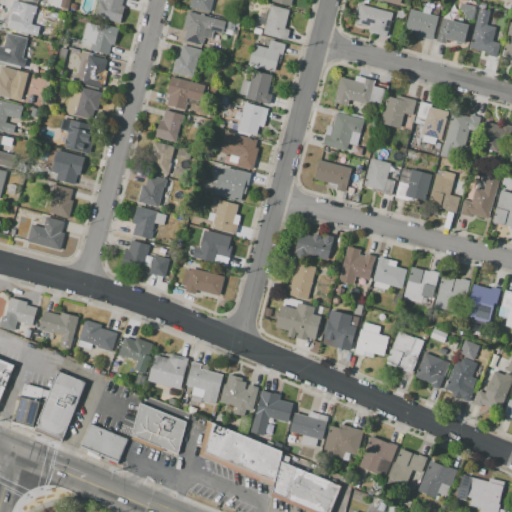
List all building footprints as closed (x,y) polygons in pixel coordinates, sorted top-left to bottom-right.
[(68,0),(66,9),(59,7),(61,0),(68,0)] [(121,0),(120,5),(123,6),(119,23),(94,17),(98,1),(96,1),(96,0),(121,0)] [(188,7),(190,0),(213,0),(210,12),(188,7)] [(18,2),(37,6),(36,10),(41,11),(34,36),(8,29),(12,12),(15,13),(18,2)] [(475,7),(472,21),(464,19),(464,16),(461,11),(458,11),(460,3),(475,7)] [(270,5),(289,10),(284,30),(289,31),(287,40),(262,34),(264,26),(258,24),(261,14),(267,15),(270,5)] [(386,36),(368,32),(370,27),(355,23),(359,5),(392,13),(387,33),(386,36)] [(438,16),(432,41),(413,36),(414,31),(404,29),(409,9),(422,12),(423,6),(432,8),(430,14),(438,16)] [(479,8),(489,11),(485,25),(494,27),(491,41),(499,43),(496,54),(469,47),(479,8)] [(183,40),(185,30),(183,30),(187,12),(225,21),(222,33),(213,31),(211,39),(204,38),(202,45),(183,40)] [(470,25),(465,45),(446,40),(445,44),(436,41),(442,18),(470,25)] [(118,28),(113,45),(110,45),(107,55),(89,50),(91,44),(82,41),(86,23),(96,25),(96,23),(118,28)] [(510,23),(511,23),(511,60),(508,59),(508,58),(501,56),(510,23)] [(7,33),(26,39),(21,58),(23,59),(21,67),(2,61),(5,51),(2,50),(7,33)] [(248,65),(253,45),(267,49),(270,40),(285,44),(282,54),(278,53),(274,71),(248,65)] [(172,72),(176,55),(179,55),(181,45),(201,50),(198,62),(196,61),(192,77),(172,72)] [(106,60),(103,70),(106,71),(102,88),(82,82),(82,81),(79,80),(84,59),(87,60),(88,55),(106,60)] [(0,69),(1,66),(27,73),(20,101),(0,95),(0,69)] [(252,71),(271,76),(267,94),(271,95),(268,104),(245,98),(246,95),(238,94),(242,79),(250,81),(252,71)] [(384,89),(380,107),(348,99),(347,106),(333,102),(339,77),(354,81),(355,76),(374,81),(373,86),(384,89)] [(171,77),(203,85),(199,101),(187,98),(184,110),(166,106),(168,95),(166,95),(171,77)] [(101,93),(97,111),(94,110),(93,114),(91,114),(90,120),(64,113),(70,90),(80,92),(81,88),(101,93)] [(415,100),(411,116),(403,114),(400,127),(380,122),(387,96),(395,98),(396,96),(415,100)] [(0,100),(21,106),(18,119),(7,116),(5,123),(16,126),(14,134),(0,130),(0,100)] [(42,109),(44,101),(53,104),(51,111),(42,109)] [(448,112),(441,139),(412,132),(420,101),(430,104),(430,107),(448,112)] [(244,102),(267,108),(262,126),(258,125),(255,135),(237,131),(244,102)] [(154,137),(159,119),(162,120),(165,110),(183,115),(176,142),(154,137)] [(363,120),(360,134),(359,133),(355,146),(348,145),(346,151),(322,144),(327,125),(331,126),(335,113),(363,120)] [(480,117),(476,132),(469,130),(461,161),(439,156),(450,113),(469,118),(469,114),(480,117)] [(70,120),(92,125),(90,135),(93,136),(88,154),(63,147),(70,120)] [(511,126),(508,140),(501,138),(498,152),(480,147),(484,133),(482,133),(485,122),(501,126),(502,124),(511,126)] [(224,132),(257,140),(255,148),(257,148),(252,170),(236,166),(236,165),(228,163),(230,155),(219,152),(224,132)] [(0,135),(12,139),(10,148),(0,145),(0,135)] [(168,175),(149,171),(152,160),(148,159),(153,141),(175,147),(168,175)] [(352,153),(353,147),(361,149),(359,155),(352,153)] [(56,151),(83,158),(79,175),(76,174),(73,185),(55,180),(56,174),(50,172),(56,151)] [(417,160),(406,157),(407,152),(418,154),(417,160)] [(363,186),(370,159),(390,164),(386,179),(395,181),(391,196),(380,193),(380,190),(363,186)] [(351,168),(345,192),(326,187),(327,183),(313,179),(318,160),(351,168)] [(250,174),(245,194),(241,193),(239,201),(212,195),(218,174),(219,174),(221,166),(250,174)] [(431,175),(425,202),(415,200),(414,202),(395,197),(402,168),(431,175)] [(455,174),(449,195),(459,197),(455,212),(427,204),(435,173),(439,174),(440,170),(455,174)] [(136,203),(141,184),(144,185),(147,175),(166,179),(164,188),(163,188),(157,208),(136,203)] [(460,213),(463,200),(471,202),(474,189),(483,191),(487,175),(499,178),(489,218),(471,214),(470,216),(460,213)] [(511,183),(511,186),(501,183),(503,177),(511,179),(511,183)] [(72,190),(69,200),(72,200),(68,218),(48,213),(53,193),(52,193),(54,185),(72,190)] [(500,190),(511,193),(511,228),(492,223),(500,190)] [(219,200),(238,204),(235,215),(239,215),(234,234),(211,228),(219,200)] [(150,240),(131,235),(134,224),(132,224),(136,206),(157,211),(154,222),(150,240)] [(157,211),(165,213),(162,225),(154,222),(157,211)] [(59,250),(27,241),(31,224),(44,227),(47,218),(64,222),(62,232),(64,233),(59,250)] [(204,230),(230,237),(228,246),(230,246),(225,266),(211,262),(213,254),(199,251),(204,230)] [(293,256),(298,233),(312,236),(313,234),(321,236),(321,238),(322,239),(323,234),(333,237),(327,260),(308,255),(307,260),(293,256)] [(141,273),(120,267),(125,250),(127,250),(130,241),(148,245),(141,273)] [(375,256),(369,280),(364,279),(362,287),(338,281),(347,246),(360,250),(359,255),(364,256),(365,254),(375,256)] [(164,277),(148,273),(153,255),(169,259),(164,277)] [(401,289),(388,285),(387,289),(374,286),(375,282),(373,281),(379,257),(396,261),(395,267),(406,270),(401,289)] [(296,262),(314,267),(306,299),(283,293),(286,284),(290,285),(296,262)] [(438,272),(434,289),(425,287),(421,303),(403,299),(411,267),(429,271),(429,270),(438,272)] [(223,277),(219,296),(196,290),(195,294),(185,291),(187,286),(181,285),(185,270),(190,271),(191,269),(223,277)] [(469,281),(465,297),(457,295),(452,312),(433,307),(441,276),(459,280),(459,279),(469,281)] [(500,289),(496,304),(491,302),(487,316),(468,311),(471,299),(469,298),(472,285),(489,290),(490,287),(500,289)] [(511,326),(505,325),(507,319),(497,316),(504,290),(511,292),(511,326)] [(10,298),(26,302),(26,305),(38,308),(33,326),(24,323),(21,334),(8,331),(11,320),(4,318),(10,298)] [(280,305),(295,309),(297,303),(314,307),(312,315),(320,317),(314,339),(306,337),(305,341),(295,338),(296,334),(295,333),(293,338),(286,336),(287,331),(275,328),(280,305)] [(353,314),(356,304),(363,306),(360,316),(353,314)] [(331,310),(351,315),(349,326),(356,327),(350,351),(322,344),(331,310)] [(42,311),(60,316),(61,312),(78,317),(69,350),(59,348),(63,335),(38,328),(42,311)] [(76,345),(85,320),(101,325),(100,328),(117,333),(111,351),(92,344),(90,349),(76,345)] [(360,330),(361,330),(363,323),(380,327),(378,335),(388,337),(383,356),(373,354),(372,358),(354,353),(360,330)] [(30,338),(23,337),(25,329),(32,330),(30,338)] [(429,337),(433,329),(446,334),(443,342),(429,337)] [(423,342),(411,373),(386,363),(398,332),(423,342)] [(136,338),(153,344),(144,368),(116,358),(124,337),(135,341),(136,338)] [(451,340),(457,343),(455,349),(448,347),(451,340)] [(458,354),(465,340),(479,346),(473,360),(458,354)] [(148,381),(155,355),(168,359),(169,353),(188,359),(180,390),(148,381)] [(424,353),(449,364),(438,389),(430,385),(431,384),(414,376),(424,353)] [(443,388),(456,360),(460,362),(461,358),(476,364),(470,377),(476,379),(472,389),(473,389),(467,403),(451,395),(452,392),(443,388)] [(0,395),(12,365),(0,360),(0,395)] [(191,361),(210,366),(209,371),(223,375),(215,404),(202,401),(202,398),(191,395),(193,387),(185,385),(191,361)] [(511,376),(511,379),(498,411),(482,404),(481,406),(473,403),(478,391),(480,391),(482,387),(486,389),(495,369),(511,376)] [(57,372),(84,383),(61,441),(34,430),(57,372)] [(146,376),(143,385),(135,382),(137,374),(146,376)] [(224,384),(238,388),(240,382),(258,387),(251,411),(245,409),(243,416),(232,413),(234,406),(219,402),(224,384)] [(22,383),(43,389),(32,428),(11,422),(22,383)] [(261,390),(279,395),(278,400),(292,404),(287,423),(274,420),(271,433),(264,431),(263,435),(249,432),(261,390)] [(167,403),(169,398),(178,401),(177,406),(167,403)] [(511,418),(503,414),(510,399),(511,400),(511,418)] [(131,436),(139,403),(186,422),(177,454),(131,436)] [(294,413),(307,416),(308,411),(328,416),(321,440),(317,439),(315,447),(300,444),(303,435),(289,431),(294,413)] [(220,413),(224,417),(223,418),(226,421),(221,425),(218,421),(217,422),(214,419),(216,418),(215,417),(220,413)] [(199,456),(207,422),(291,456),(287,464),(341,485),(329,511),(308,511),(270,497),(273,485),(199,456)] [(80,446),(89,424),(126,439),(118,461),(80,446)] [(329,425),(338,428),(339,424),(364,431),(357,455),(344,452),(342,462),(321,456),(329,425)] [(359,466),(371,436),(388,444),(389,442),(396,445),(384,476),(359,466)] [(399,449),(417,456),(418,454),(427,458),(414,489),(405,486),(403,490),(385,483),(399,449)] [(417,491),(430,461),(447,468),(447,466),(456,470),(445,498),(436,494),(435,498),(417,491)] [(461,475),(488,482),(489,479),(504,483),(495,511),(479,511),(481,508),(469,505),(470,502),(455,498),(461,475)] [(359,482),(357,488),(351,487),(354,480),(359,482)] [(383,511),(381,511),(377,510),(380,503),(386,506),(383,511)]
